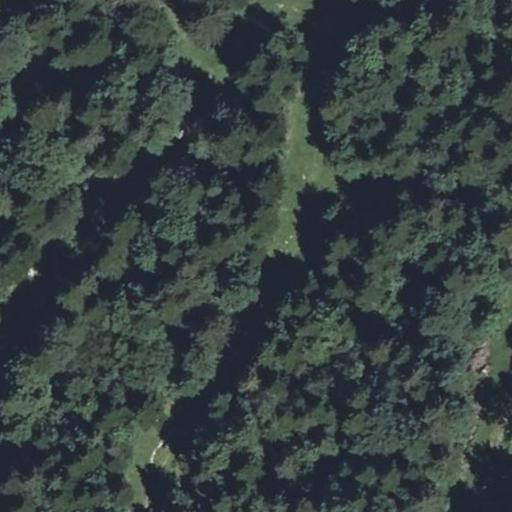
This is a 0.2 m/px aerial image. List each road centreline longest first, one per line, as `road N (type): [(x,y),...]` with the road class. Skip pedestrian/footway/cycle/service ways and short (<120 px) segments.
road 1 (track): [(278,0),(302,7),(324,29),(281,270),(167,453),(154,511)]
road 2 (track): [(0,359),(225,41),(276,0)]
